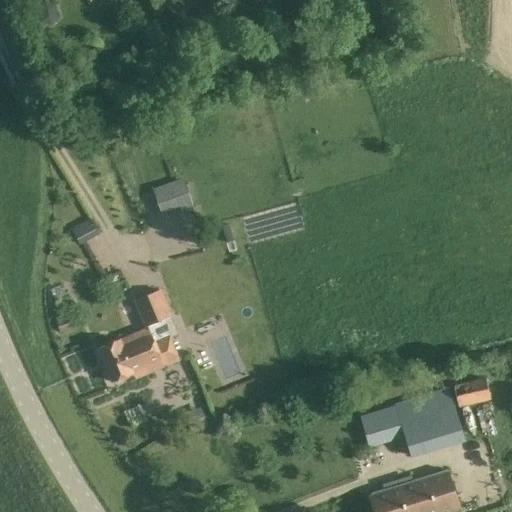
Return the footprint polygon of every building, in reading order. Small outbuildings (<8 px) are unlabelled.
[(194,208),(184,178),(171,182),(182,212),(194,208)] [(100,234),(92,219),(71,229),(79,245),(100,234)] [(172,316),(162,288),(134,300),(147,330),(120,341),(120,339),(99,348),(113,382),(134,374),(133,372),(162,360),(165,366),(179,360),(162,320),(172,316)] [(74,329),(69,314),(56,319),(60,333),(74,329)] [(491,397),(482,362),(451,370),(459,405),(491,397)] [(466,438),(449,388),(361,416),(371,447),(405,436),(412,456),(466,438)] [(202,408),(187,414),(194,429),(208,423),(202,408)] [(446,471),(400,485),(399,482),(387,486),(388,489),(373,494),(378,511),(448,511),(458,509),(446,471)]
